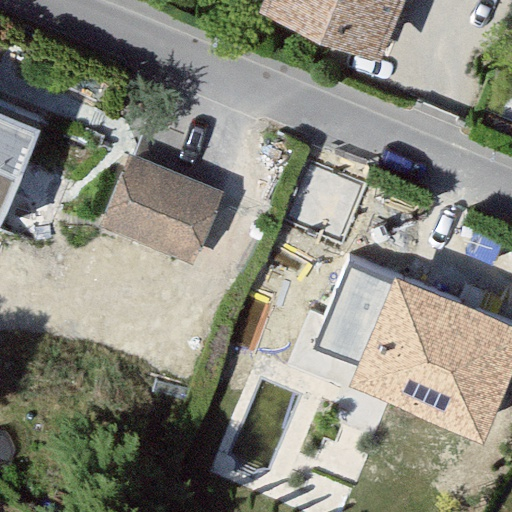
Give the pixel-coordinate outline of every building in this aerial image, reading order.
[(419,0),(271,0),(267,11),(400,56),(419,0)] [(57,110),(0,86),(0,245),(1,245),(57,110)] [(349,234),(375,172),(314,147),(289,209),(349,234)] [(226,188),(126,155),(102,227),(203,260),(226,188)] [(511,382),(511,313),(403,269),(356,385),(489,438),(511,382)]
